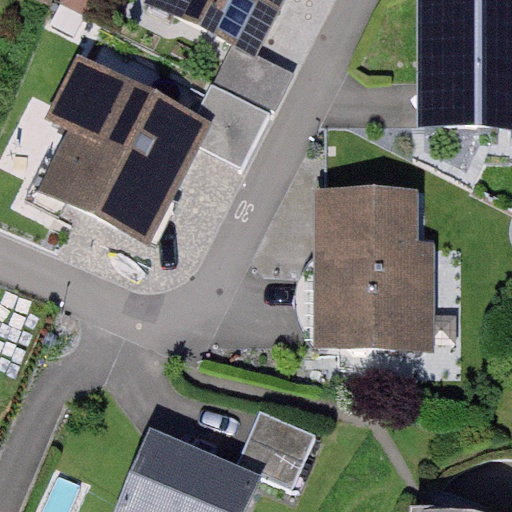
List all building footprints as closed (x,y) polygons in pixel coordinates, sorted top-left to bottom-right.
[(249,69),(283,0),(137,0),(132,12),(249,69)] [(511,2),(415,3),(415,148),(511,148),(511,2)] [(146,253),(206,131),(106,83),(46,204),(146,253)] [(416,205),(311,204),(310,358),(415,359),(416,205)] [(316,441),(261,418),(238,473),(294,496),(316,441)] [(244,511),(252,495),(158,454),(132,511),(244,511)]
